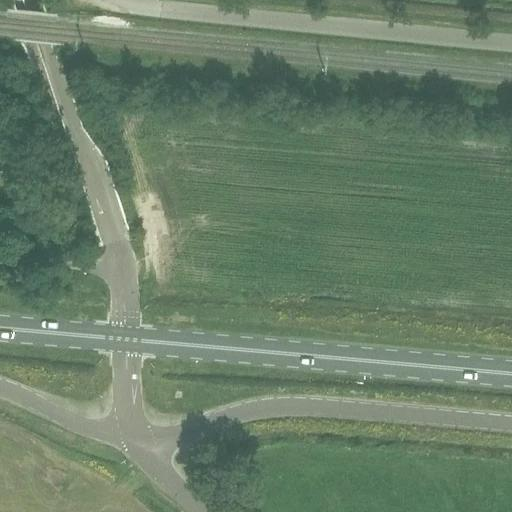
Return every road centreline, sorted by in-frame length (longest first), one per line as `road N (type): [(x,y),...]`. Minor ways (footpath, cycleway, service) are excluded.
road 1 (unclassified): [(100,0),(511,45)]
road 2 (primary): [(511,374),(125,339)]
road 3 (unclassified): [(511,425),(289,406),(174,437),(134,439)]
road 4 (unclassified): [(125,339),(125,280),(32,0)]
road 5 (unclassified): [(134,439),(82,428),(0,388)]
road 6 (primary): [(125,339),(0,328)]
